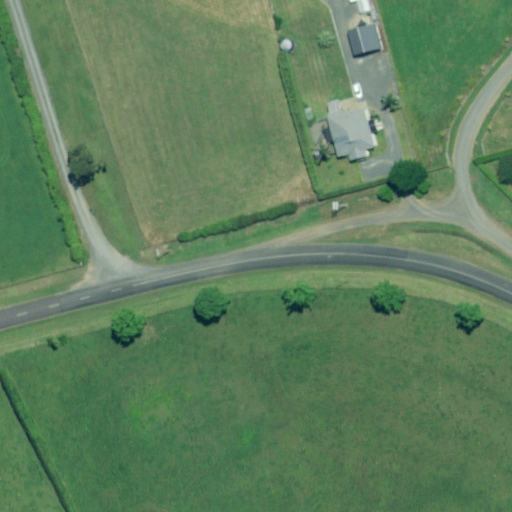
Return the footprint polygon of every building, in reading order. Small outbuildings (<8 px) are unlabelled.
[(372,10),(369,0),(360,0),(357,1),(360,13),(372,10)] [(380,49),(374,26),(351,32),(356,55),(380,49)] [(294,49),(294,47),(294,44),(293,42),(291,40),(289,39),(287,39),(284,39),(282,40),(280,42),(279,44),(279,46),(279,48),(280,51),(282,52),(284,54),(286,54),(289,54),(291,53),(293,51),(294,49)] [(390,71),(384,51),(377,53),(382,73),(390,71)] [(330,107),(319,109),(322,119),(332,117),(334,124),(342,157),(354,154),(355,161),(372,156),(370,149),(380,147),(370,108),(361,110),(357,97),(329,104),(330,107)]
